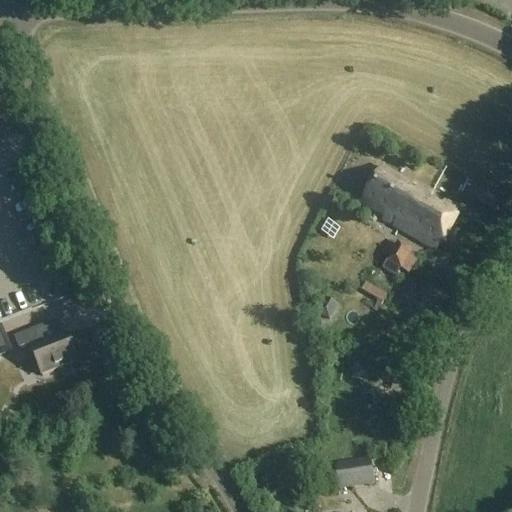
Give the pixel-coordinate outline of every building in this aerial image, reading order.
[(383,220),(436,252),(440,243),(444,245),(458,218),(456,216),(459,211),(444,202),(441,207),(429,200),(432,195),(414,184),(412,187),(382,169),(361,204),(384,217),(383,220)] [(511,206),(480,188),(471,202),(503,220),(511,206)] [(413,250),(397,242),(395,245),(389,242),(383,253),(388,258),(383,269),(397,277),(401,270),(409,274),(417,259),(410,255),(413,250)] [(360,292),(367,297),(372,288),(365,284),(360,292)] [(387,297),(382,294),(377,302),(373,309),(378,312),(387,297)] [(325,300),(317,314),(329,321),(337,307),(325,300)] [(0,357),(11,353),(0,326),(0,357)] [(67,336),(42,345),(36,330),(14,339),(18,350),(29,346),(40,376),(77,362),(67,336)] [(0,419),(0,422),(1,423),(14,428),(15,429),(19,418),(3,412),(0,419)] [(0,430),(11,436),(14,428),(1,423),(0,423),(0,430)] [(335,465),(339,491),(373,486),(369,459),(335,465)]
